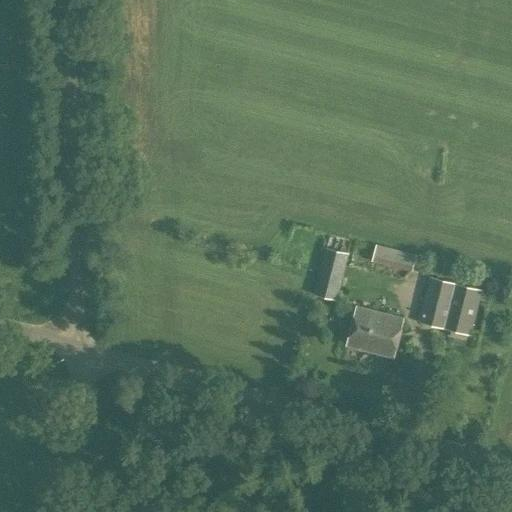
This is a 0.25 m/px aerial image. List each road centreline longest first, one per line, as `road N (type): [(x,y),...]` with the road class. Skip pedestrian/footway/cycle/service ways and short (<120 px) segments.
road 1 (unclassified): [(511,459),(78,349)]
road 2 (unclassified): [(78,349),(68,0)]
road 3 (unclassified): [(81,511),(78,349)]
